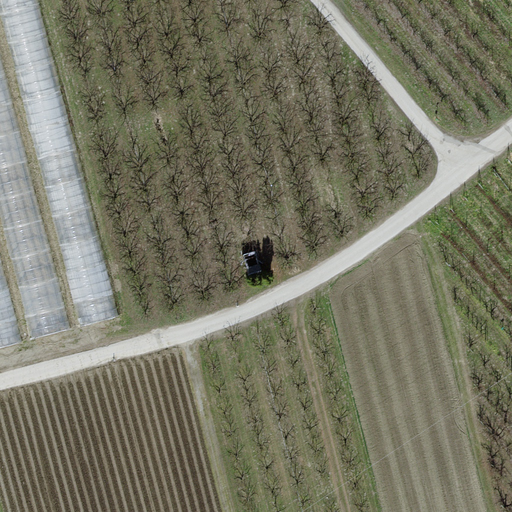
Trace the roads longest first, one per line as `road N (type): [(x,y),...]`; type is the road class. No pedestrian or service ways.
road 1 (unclassified): [(0,381),(246,313),(351,257),(463,172)]
road 2 (residential): [(319,0),(463,172)]
